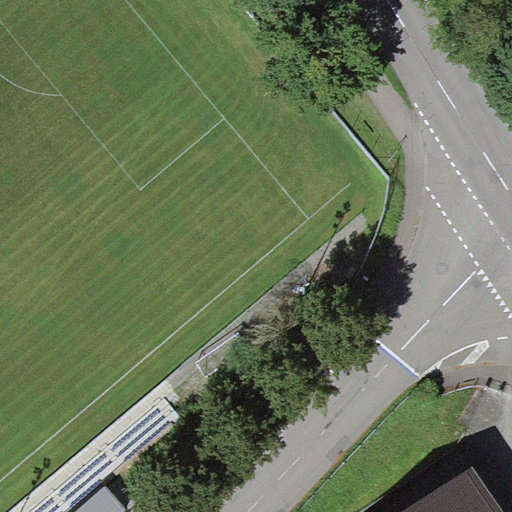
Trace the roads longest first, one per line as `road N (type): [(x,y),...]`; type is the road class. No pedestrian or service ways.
road 1 (unclassified): [(511,235),(246,511)]
road 2 (secondary): [(511,194),(389,0)]
